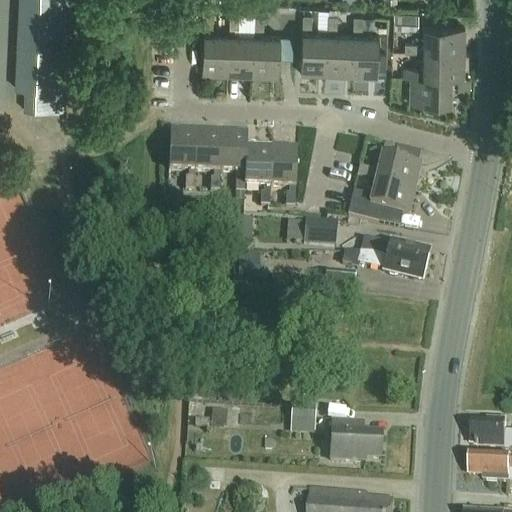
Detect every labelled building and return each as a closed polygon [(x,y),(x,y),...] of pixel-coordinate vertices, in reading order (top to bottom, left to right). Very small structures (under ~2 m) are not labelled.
[(19,0),(15,89),(25,89),(24,110),(64,112),(69,0),(19,0)] [(340,0),(346,9),(358,0),(340,0)] [(301,49),(300,74),(326,75),(327,49),(327,34),(326,34),(310,33),(306,33),(306,29),(310,29),(311,14),(302,14),(301,49)] [(202,49),(202,73),(227,74),(228,49),(229,34),(228,34),(212,34),(208,34),(208,30),(212,30),(213,15),(203,15),(202,49)] [(327,49),(326,75),(351,76),(352,49),(352,35),(336,34),(332,34),(332,30),(336,30),(336,15),(327,15),(326,34),(327,34),(327,49)] [(417,31),(417,15),(394,15),(393,30),(417,31)] [(228,49),(227,74),(253,75),(254,49),(254,35),(237,35),(233,34),(234,30),(238,31),(238,16),(229,16),(228,33),(228,34),(229,34),(228,49)] [(254,49),(253,75),(279,76),(279,49),(280,36),(263,35),(259,35),(259,31),(263,31),(263,17),(254,16),(254,34),(254,35),(254,49)] [(352,49),(351,76),(377,77),(378,49),(379,35),(361,35),(357,35),(357,31),(361,31),(362,16),(354,16),(353,16),(352,35),(352,49)] [(405,49),(405,53),(424,53),(464,53),(464,49),(464,27),(424,27),(424,44),(424,48),(420,48),(420,44),(405,44),(405,49)] [(405,68),(405,77),(410,77),(411,78),(464,78),(464,53),(424,53),(424,68),(424,72),(420,72),(420,68),(405,68)] [(470,78),(464,78),(411,78),(411,103),(445,104),(451,104),(451,87),(470,87),(470,78)] [(445,104),(445,114),(455,114),(455,104),(451,104),(445,104)] [(169,131),(168,172),(185,173),(189,173),(189,177),(185,177),(185,192),(194,192),(194,173),(195,132),(169,131)] [(195,132),(194,173),(210,173),(214,174),(214,178),(210,177),(210,192),(219,193),(219,174),(220,133),(195,132)] [(220,133),(219,174),(235,174),(239,174),(239,178),(235,178),(235,193),(244,193),(244,187),(246,147),(246,134),(220,133)] [(246,147),(244,187),(261,188),(265,188),(264,192),(260,192),(260,207),(269,207),(269,188),(271,148),(246,147)] [(271,148),(269,188),(286,189),(290,189),(290,193),(286,193),(285,207),(294,208),(294,203),(297,149),(271,148)] [(359,168),(357,177),(374,181),(375,182),(375,181),(414,191),(421,166),(381,157),(377,172),(376,176),(372,175),(373,171),(359,168)] [(408,216),(414,191),(375,181),(375,182),(371,197),(353,193),(347,216),(378,224),(382,210),(408,216)] [(336,248),(337,223),(306,221),(304,246),(336,248)] [(233,230),(233,242),(254,242),(254,230),(233,230)] [(372,254),(427,267),(431,252),(391,243),(391,245),(375,241),(372,254)] [(372,254),(361,254),(346,254),(343,265),(358,269),(359,265),(384,270),(383,273),(423,282),(427,267),(372,254)] [(354,289),(355,285),(356,275),(326,272),(326,274),(325,283),(325,285),(325,286),(354,289)] [(325,283),(326,274),(314,273),(313,283),(325,285),(325,283)] [(314,435),(315,406),(291,405),(290,434),(314,435)] [(212,411),(211,428),(226,428),(227,412),(212,411)] [(239,425),(249,425),(249,415),(239,415),(239,425)] [(382,460),(383,434),(363,434),(363,423),(333,422),(331,461),(366,463),(366,460),(382,460)] [(473,423),(472,446),(477,446),(477,448),(511,449),(511,434),(507,434),(507,423),(489,422),(489,424),(473,423)] [(511,472),(511,471),(511,458),(471,456),(470,477),(485,477),(484,482),(510,484),(511,472)] [(311,489),(308,511),(394,511),(395,500),(368,498),(369,493),(311,489)]
